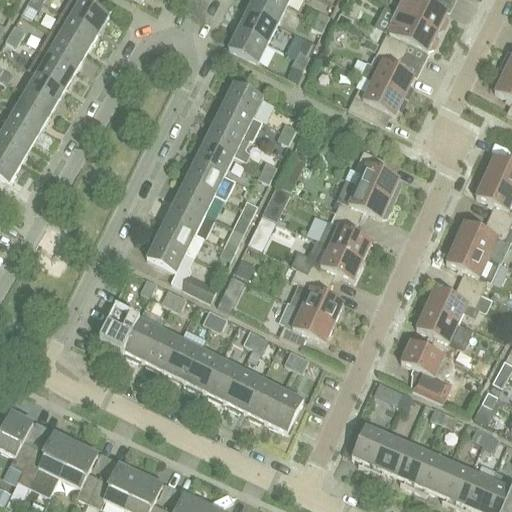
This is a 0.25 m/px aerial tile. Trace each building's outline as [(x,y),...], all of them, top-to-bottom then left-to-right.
[(109,20),(81,4),(73,0),(71,0),(61,18),(98,40),(109,20)] [(277,29),(287,10),(266,0),(255,0),(248,15),(277,29)] [(266,0),(287,10),(291,0),(266,0)] [(433,0),(405,0),(397,17),(437,38),(438,36),(444,34),(448,25),(446,20),(447,18),(429,9),(433,0)] [(32,1),(27,9),(38,15),(42,7),(32,1)] [(268,49),(277,29),(248,15),(239,34),(268,49)] [(319,16),(315,24),(326,30),(330,21),(319,16)] [(436,39),(437,38),(397,17),(381,50),(403,61),(409,49),(427,58),(428,55),(434,54),(439,45),(436,39)] [(87,58),(98,40),(61,18),(50,37),(58,42),(87,58)] [(354,25),(340,18),(336,27),(349,34),(354,25)] [(315,24),(311,32),(322,38),(326,30),(315,24)] [(15,31),(10,38),(20,45),(25,37),(15,31)] [(258,69),(268,49),(239,34),(229,54),(258,69)] [(75,77),(87,58),(58,42),(50,37),(39,56),(75,77)] [(10,38),(5,46),(16,52),(20,45),(10,38)] [(376,49),(367,45),(364,50),(373,54),(376,49)] [(397,73),(403,61),(381,50),(370,70),(366,71),(363,78),(365,83),(372,86),(405,102),(415,82),(397,73)] [(300,55),(296,63),(306,68),(311,60),(300,55)] [(65,95),(75,77),(39,56),(28,74),(37,79),(65,95)] [(511,58),(508,56),(499,73),(505,76),(504,78),(511,81),(511,58)] [(296,63),(292,71),(302,76),(306,68),(296,63)] [(0,72),(0,82),(6,86),(11,78),(0,72)] [(511,81),(504,78),(494,98),(511,107),(506,119),(511,122),(511,81)] [(54,114),(65,95),(37,79),(26,98),(54,114)] [(394,122),(405,102),(372,86),(367,98),(359,93),(348,115),(370,126),(377,113),(394,122)] [(224,109),(253,123),(263,103),(234,89),(224,109)] [(42,133),(54,114),(26,98),(15,116),(42,133)] [(251,146),(261,127),(253,123),(224,109),(214,128),(243,142),(249,145),(251,146)] [(31,151),(42,133),(15,116),(4,135),(31,151)] [(249,145),(243,142),(214,128),(205,147),(234,162),(245,167),(249,159),(244,155),(249,145)] [(285,129),(281,137),(292,142),(296,134),(285,129)] [(31,151),(4,135),(0,132),(0,157),(20,170),(31,151)] [(281,137),(277,145),(288,150),(292,142),(281,137)] [(224,181),(234,162),(205,147),(195,167),(224,181)] [(402,190),(399,186),(400,184),(381,176),(386,165),(363,155),(356,172),(357,176),(363,178),(357,190),(394,206),(402,190)] [(9,189),(20,170),(0,157),(0,185),(1,184),(9,189)] [(511,169),(494,161),(485,182),(511,194),(511,169)] [(219,192),(224,181),(195,167),(186,186),(215,200),(226,206),(230,197),(219,192)] [(266,167),(262,176),(273,181),(277,173),(266,167)] [(262,176),(258,184),(269,189),(273,181),(262,176)] [(511,194),(485,182),(476,202),(494,211),(488,223),(511,234),(511,194)] [(387,223),(394,206),(357,190),(347,185),(339,204),(340,205),(335,217),(358,227),(363,217),(381,225),(382,224),(387,223)] [(205,220),(215,200),(186,186),(176,205),(205,220)] [(270,205),(284,212),(292,197),(277,191),(270,205)] [(195,239),(205,220),(176,205),(166,225),(195,239)] [(247,206),(243,214),(254,220),(258,212),(247,206)] [(243,214),(239,223),(250,228),(254,220),(243,214)] [(353,238),(358,227),(335,217),(330,229),(328,228),(319,247),(329,252),(362,267),(372,246),(353,238)] [(506,245),(511,234),(488,223),(482,236),(464,228),(455,248),(488,263),(500,268),(510,247),(506,245)] [(203,243),(195,239),(166,225),(157,244),(193,262),(203,243)] [(184,281),(193,262),(157,244),(147,264),(176,278),(176,277),(184,281)] [(228,245),(224,253),(234,258),(239,250),(228,245)] [(362,267),(329,252),(319,247),(316,246),(308,264),(299,260),(294,273),(330,290),(335,279),(353,287),(362,267)] [(479,282),(488,263),(455,248),(446,268),(464,277),(458,289),(481,300),(487,286),(479,282)] [(224,253),(220,261),(230,266),(234,258),(224,253)] [(325,300),(330,290),(294,273),(293,273),(296,275),(291,285),(298,289),(290,308),(334,329),(344,308),(325,300)] [(217,295),(189,281),(182,294),(210,308),(217,295)] [(157,290),(147,285),(140,298),(150,303),(157,290)] [(491,304),(481,300),(458,289),(452,302),(434,294),(425,314),(458,329),(463,318),(475,324),(479,314),(485,317),(491,304)] [(171,313),(177,300),(168,295),(162,309),(171,313)] [(177,300),(171,313),(180,318),(187,304),(177,300)] [(325,349),(334,329),(290,308),(280,329),(284,331),(279,341),(302,352),(307,341),(325,349)] [(123,357),(139,325),(118,314),(101,346),(123,357)] [(453,341),(458,329),(425,314),(416,335),(434,343),(428,355),(443,362),(443,363),(451,367),(461,344),(453,341)] [(212,334),(218,320),(209,316),(203,329),(212,334)] [(218,320),(212,334),(221,338),(227,325),(218,320)] [(144,367),(160,335),(139,325),(123,357),(126,359),(125,361),(137,367),(138,365),(144,367)] [(164,377),(180,345),(160,335),(144,367),(147,369),(146,371),(157,377),(159,375),(164,377)] [(252,354),(259,340),(250,336),(243,350),(252,354)] [(259,340),(252,354),(262,359),(268,345),(259,340)] [(184,388),(201,355),(180,345),(164,377),(167,379),(166,381),(178,387),(179,385),(184,388)] [(443,362),(428,355),(410,347),(401,368),(419,376),(411,394),(441,408),(449,390),(442,386),(446,378),(450,376),(452,371),(451,367),(443,363),(443,362)] [(205,398),(221,365),(201,355),(184,388),(188,389),(187,392),(198,397),(199,395),(205,398)] [(293,374),(300,361),(291,356),(284,370),(293,374)] [(300,361),(293,374),(302,379),(309,365),(300,361)] [(225,408),(241,376),(221,365),(205,398),(208,399),(207,402),(219,408),(220,405),(225,408)] [(497,380),(506,384),(511,373),(503,369),(497,380)] [(246,418),(262,386),(241,376),(225,408),(229,410),(227,412),(239,418),(240,415),(246,418)] [(500,395),(506,384),(497,380),(491,391),(500,395)] [(266,428),(282,396),(262,386),(246,418),(249,420),(248,422),(260,428),(261,426),(266,428)] [(399,412),(405,400),(396,395),(390,408),(399,412)] [(282,396),(266,428),(287,439),(303,406),(282,396)] [(496,403),(487,398),(481,409),(490,414),(496,403)] [(405,400),(399,412),(408,416),(414,404),(405,400)] [(442,429),(446,419),(435,414),(430,423),(442,429)] [(10,470),(22,477),(35,452),(24,447),(32,429),(10,418),(9,422),(3,419),(0,425),(0,434),(2,436),(0,439),(0,454),(14,462),(10,470)] [(446,419),(442,429),(453,434),(458,424),(446,419)] [(371,477),(387,441),(365,432),(352,463),(360,466),(358,471),(371,477)] [(483,449),(488,439),(477,434),(472,443),(483,449)] [(488,439),(483,449),(494,455),(499,445),(488,439)] [(50,503),(59,484),(76,451),(54,440),(46,457),(35,452),(22,477),(17,487),(30,494),(50,503)] [(394,481),(407,450),(387,441),(371,477),(385,483),(387,478),(394,481)] [(413,495),(428,459),(407,450),(394,481),(402,485),(400,489),(413,495)] [(88,508),(100,484),(88,478),(97,461),(76,451),(59,484),(79,494),(75,502),(88,508)] [(436,499),(449,468),(428,459),(413,495),(427,501),(428,496),(436,499)] [(452,511),(455,511),(470,478),(449,468),(436,499),(443,503),(442,507),(452,511)] [(117,511),(126,511),(140,482),(119,472),(115,481),(103,476),(100,484),(88,508),(95,511),(101,511),(104,506),(117,511)] [(480,511),(491,487),(470,478),(455,511),(480,511)] [(160,511),(154,509),(162,492),(140,482),(126,511),(160,511)] [(504,511),(511,495),(491,487),(480,511),(504,511)] [(205,511),(206,511),(184,502),(179,511),(205,511)]
